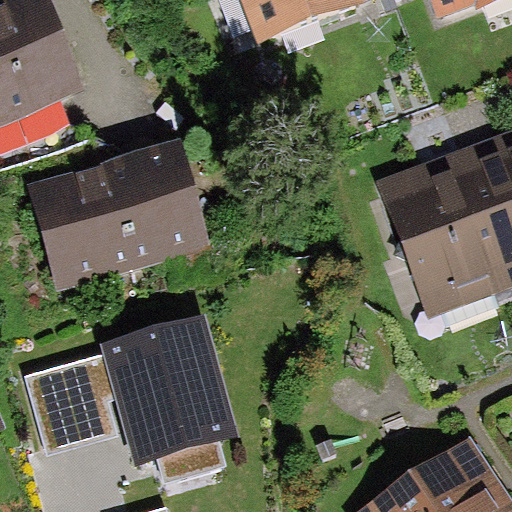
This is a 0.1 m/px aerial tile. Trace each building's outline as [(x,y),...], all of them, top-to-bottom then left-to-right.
[(35,0),(0,14),(0,130),(82,98),(43,0),(35,0)] [(239,0),(259,52),(364,12),(362,7),(358,0),(239,0)] [(358,0),(362,7),(380,0),(425,0),(436,26),(503,0),(358,0)] [(510,291),(511,290),(511,138),(459,158),(510,291)] [(149,160),(30,192),(59,296),(209,255),(180,151),(149,160)] [(430,322),(510,291),(459,158),(379,188),(430,322)] [(239,448),(206,327),(101,354),(103,361),(115,404),(136,478),(160,471),(165,487),(226,470),(222,453),(239,448)] [(115,404),(103,361),(27,383),(49,460),(118,440),(108,406),(115,404)] [(511,511),(511,507),(472,447),(373,511),(511,511)]
